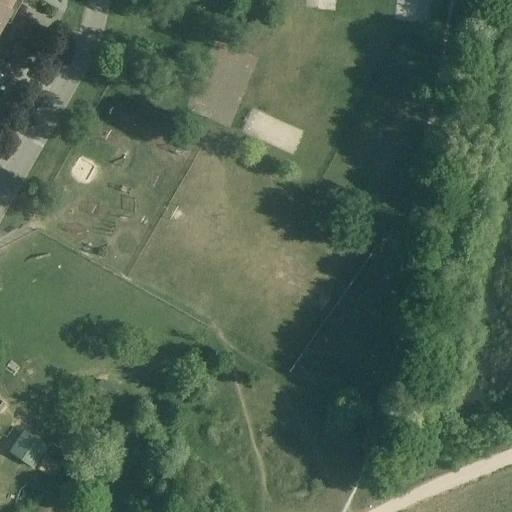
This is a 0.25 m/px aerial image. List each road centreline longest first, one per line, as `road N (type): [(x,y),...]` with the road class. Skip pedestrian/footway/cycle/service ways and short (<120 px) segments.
road 1 (residential): [(0,201),(83,55),(98,0)]
road 2 (track): [(511,457),(381,511)]
